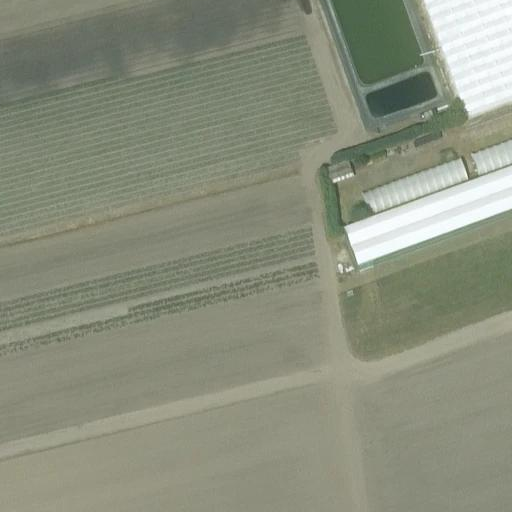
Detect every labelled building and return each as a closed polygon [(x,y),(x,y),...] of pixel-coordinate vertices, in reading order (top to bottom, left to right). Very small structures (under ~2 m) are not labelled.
[(511,0),(421,0),(465,120),(511,102),(511,0)] [(511,146),(477,158),(485,180),(511,171),(511,146)] [(346,166),(334,171),(322,175),(322,177),(327,191),(352,183),(346,166)] [(374,217),(474,187),(469,170),(368,200),(374,217)] [(511,216),(511,174),(342,236),(343,237),(356,273),(511,216)]
